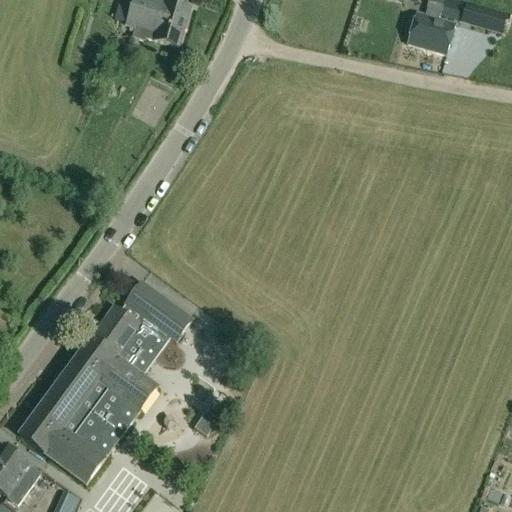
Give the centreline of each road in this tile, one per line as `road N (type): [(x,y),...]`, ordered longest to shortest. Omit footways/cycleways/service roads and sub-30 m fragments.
road 1 (tertiary): [(0,384),(166,157),(237,41)]
road 2 (unclassified): [(237,41),(511,96)]
